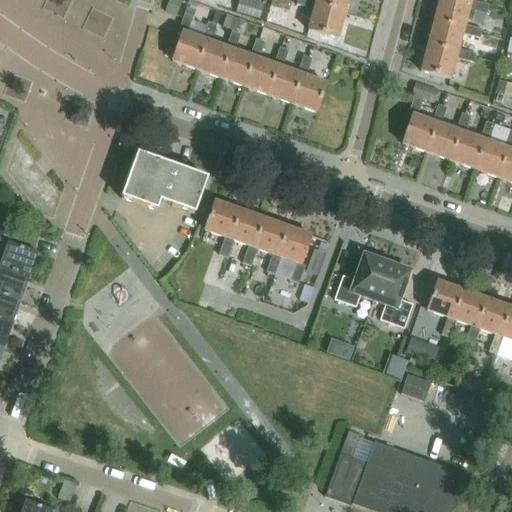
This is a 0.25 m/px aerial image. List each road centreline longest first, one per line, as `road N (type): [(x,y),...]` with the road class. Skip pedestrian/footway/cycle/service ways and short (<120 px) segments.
road 1 (residential): [(3,440),(110,102)]
road 2 (residential): [(340,186),(110,102)]
road 3 (residential): [(186,511),(3,440)]
road 4 (residential): [(340,186),(393,0)]
road 5 (residential): [(511,247),(340,186)]
road 6 (residential): [(110,102),(0,30)]
